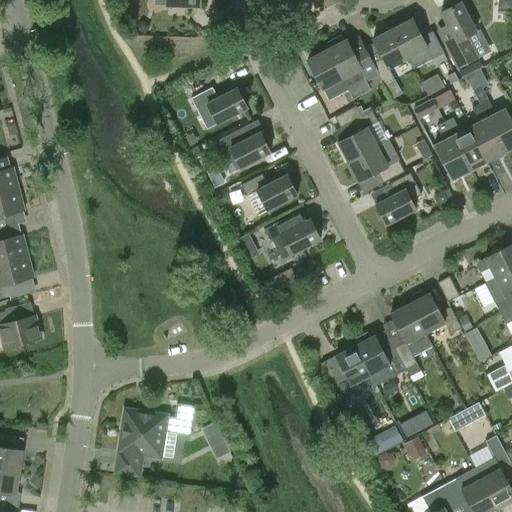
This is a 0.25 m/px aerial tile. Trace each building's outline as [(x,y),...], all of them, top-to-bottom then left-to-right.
[(441,14),(451,33),(440,38),(457,70),(478,58),(467,37),(476,33),(461,3),(441,14)] [(412,20),(393,30),(408,60),(409,59),(412,65),(431,56),(433,60),(444,55),(433,33),(422,39),(412,20)] [(373,40),(383,59),(373,65),(378,76),(383,86),(394,80),(389,70),(408,60),(393,30),(389,32),(387,29),(383,28),(375,32),(374,36),(375,39),(373,40)] [(331,49),(327,51),(343,81),(346,87),(365,77),(367,81),(378,76),(373,65),(359,39),(349,45),(347,41),(344,42),(341,37),(328,44),(331,49)] [(343,81),(327,51),(307,61),(323,91),(343,81)] [(439,73),(423,82),(429,95),(446,86),(439,73)] [(493,111),(488,101),(480,87),(473,91),(480,105),(505,153),(511,149),(511,122),(505,110),(494,116),(492,111),(493,111)] [(197,111),(208,105),(218,125),(248,109),(237,89),(218,99),(212,88),(191,99),(197,111)] [(432,99),(438,109),(455,101),(450,90),(432,99)] [(438,109),(432,99),(414,109),(419,119),(438,109)] [(505,153),(480,105),(472,109),(477,119),(478,119),(480,123),(470,128),(487,162),(505,153)] [(335,118),(340,129),(351,123),(362,118),(357,109),(356,107),(335,118)] [(372,112),(362,118),(351,123),(357,134),(338,144),(348,163),(378,148),(377,147),(368,129),(378,123),(372,112)] [(487,162),(470,128),(459,134),(457,130),(458,129),(453,119),(445,123),(470,171),(487,162)] [(470,171),(445,123),(437,127),(442,137),(443,137),(445,141),(434,147),(452,181),(470,171)] [(230,174),(241,168),(241,169),(271,153),(261,133),(241,143),(236,132),(214,144),(230,174)] [(390,141),(377,147),(378,148),(348,163),(359,183),(377,173),(382,183),(405,171),(390,141)] [(0,194),(19,190),(13,169),(0,172),(0,194)] [(389,185),(395,196),(376,206),(386,226),(416,210),(411,201),(421,195),(410,174),(389,185)] [(257,217),(268,211),(297,196),(287,176),(268,186),(263,175),(241,186),(257,217)] [(19,190),(0,194),(0,229),(1,230),(0,227),(0,217),(24,211),(19,190)] [(282,260),(291,256),(321,240),(310,220),(291,230),(286,219),(264,231),(270,242),(272,240),(282,260)] [(254,233),(242,236),(247,259),(260,256),(254,233)] [(0,264),(28,257),(22,236),(0,241),(0,264)] [(511,245),(485,259),(475,264),(480,273),(490,268),(495,278),(511,269),(511,245)] [(28,257),(0,264),(0,299),(10,297),(7,286),(34,278),(28,257)] [(291,269),(269,281),(276,293),(298,282),(291,269)] [(511,269),(495,278),(485,284),(495,304),(500,314),(511,308),(511,269)] [(448,303),(460,297),(449,277),(438,283),(448,303)] [(413,303),(410,304),(432,347),(433,347),(426,334),(445,324),(450,335),(461,329),(450,308),(440,313),(430,294),(427,296),(424,291),(420,290),(411,295),(411,300),(413,303)] [(432,347),(410,304),(390,315),(405,344),(395,349),(406,370),(410,377),(421,372),(417,365),(413,357),(432,347)] [(511,308),(500,314),(506,325),(511,322),(511,308)] [(0,334),(0,335),(4,349),(42,339),(36,317),(9,324),(6,313),(0,314),(0,334)] [(375,336),(371,338),(367,332),(355,339),(358,345),(355,347),(371,376),(372,376),(377,385),(395,376),(406,370),(395,349),(384,354),(375,336)] [(371,376),(355,347),(336,357),(345,375),(334,381),(346,402),(357,396),(352,386),(371,376)] [(489,370),(504,364),(501,355),(486,361),(489,370)] [(511,371),(509,373),(505,366),(486,376),(495,394),(511,385),(511,371)] [(472,407),(478,419),(484,415),(478,404),(472,407)] [(119,452),(161,458),(165,433),(190,436),(195,407),(177,405),(175,417),(125,410),(119,452)] [(403,424),(408,435),(430,425),(425,414),(403,424)] [(205,426),(217,458),(230,453),(218,422),(205,426)] [(383,438),(389,450),(398,445),(391,433),(383,438)] [(0,436),(0,470),(20,473),(23,452),(8,449),(10,438),(0,436)] [(511,466),(510,463),(505,452),(496,436),(485,442),(494,458),(474,468),(496,509),(510,502),(511,504),(511,503),(511,466)] [(420,438),(405,443),(411,461),(426,455),(420,438)] [(115,474),(139,477),(141,466),(117,462),(115,474)] [(474,468),(445,485),(454,503),(457,509),(468,503),(472,511),(491,511),(496,509),(474,468)] [(0,503),(2,493),(16,495),(20,473),(0,470),(0,503)] [(454,503),(445,485),(421,498),(429,511),(445,511),(444,509),(454,503)]
